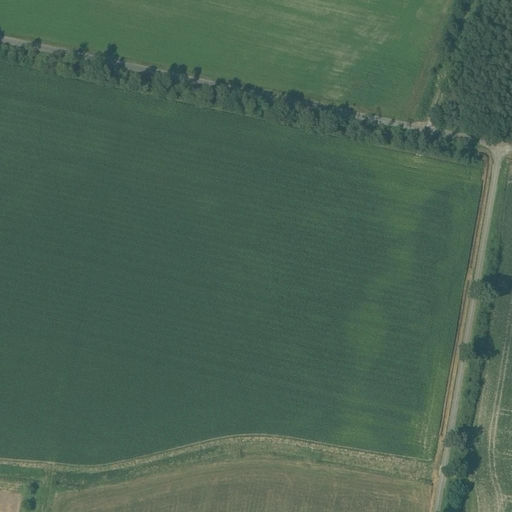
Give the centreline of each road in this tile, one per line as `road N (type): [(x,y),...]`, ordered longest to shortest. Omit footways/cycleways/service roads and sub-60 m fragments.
road 1 (unclassified): [(501,142),(0,38)]
road 2 (unclassified): [(501,142),(433,511)]
road 3 (track): [(436,129),(482,0)]
